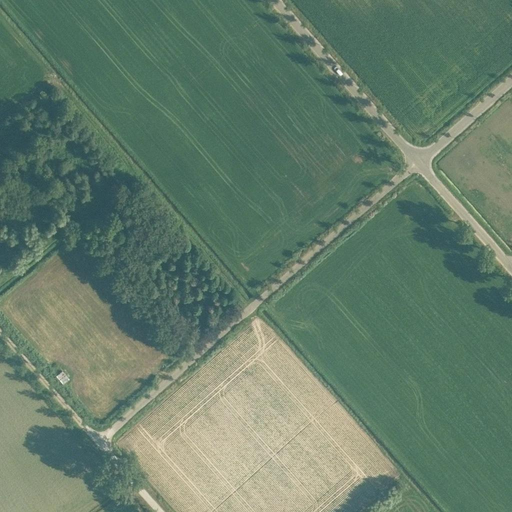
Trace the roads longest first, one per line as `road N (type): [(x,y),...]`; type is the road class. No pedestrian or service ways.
road 1 (unclassified): [(161,511),(98,439),(417,157)]
road 2 (unclassified): [(417,157),(277,0)]
road 3 (track): [(0,284),(136,167)]
road 4 (track): [(98,439),(0,329)]
road 5 (unclassified): [(511,266),(417,157)]
road 6 (unclassified): [(417,157),(511,73)]
